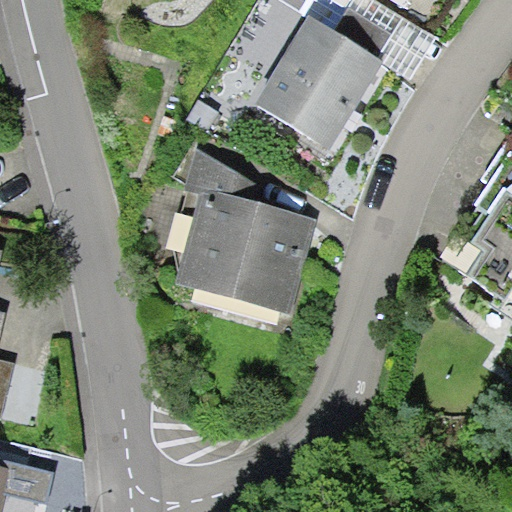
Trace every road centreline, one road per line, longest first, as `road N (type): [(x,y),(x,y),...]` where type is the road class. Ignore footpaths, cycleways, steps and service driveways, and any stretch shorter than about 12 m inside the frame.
road 1 (residential): [(502,0),(428,107),(283,441),(170,511)]
road 2 (residential): [(18,0),(110,511)]
